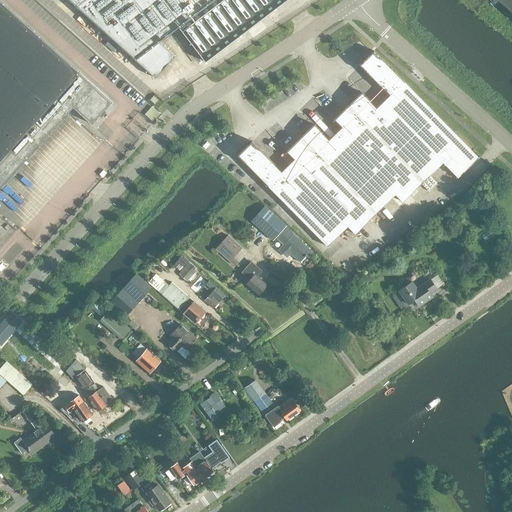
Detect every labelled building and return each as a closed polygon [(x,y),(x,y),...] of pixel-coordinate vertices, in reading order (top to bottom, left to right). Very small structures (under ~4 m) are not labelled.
[(0,0),(0,187),(73,107),(92,124),(112,102),(0,0)] [(69,0),(73,3),(72,4),(74,5),(74,4),(77,7),(76,7),(78,8),(127,52),(155,78),(175,56),(160,42),(179,27),(205,62),(285,0),(69,0)] [(511,0),(497,0),(511,13),(511,0)] [(252,141),(237,155),(268,186),(327,246),(327,247),(348,226),(355,234),(395,194),(403,202),(443,162),(458,177),(479,157),(478,157),(404,82),(374,51),(372,53),(359,65),(383,88),(390,95),(377,108),(370,101),(370,100),(362,92),(334,119),(342,127),(329,140),(322,133),(322,132),(314,124),(286,151),(294,159),(281,172),(274,165),(275,165),(252,141)] [(150,100),(155,104),(158,100),(153,96),(150,100)] [(153,105),(145,113),(153,120),(160,112),(153,105)] [(213,148),(208,143),(204,147),(208,152),(213,148)] [(309,259),(314,253),(286,229),(288,226),(286,224),(285,225),(267,209),(253,225),(273,242),(275,239),(284,246),(278,252),(287,259),(291,255),(299,262),(305,256),(309,259)] [(353,234),(348,229),(345,232),(350,237),(353,234)] [(216,250),(235,266),(239,260),(234,256),(242,246),(229,235),(216,250)] [(186,281),(197,270),(182,256),(173,265),(181,272),(179,274),(186,281)] [(262,271),(252,261),(242,272),(250,279),(246,284),(258,295),(267,285),(257,277),(262,271)] [(125,316),(151,287),(136,274),(110,302),(125,316)] [(191,286),(198,292),(206,283),(200,277),(191,286)] [(412,282),(399,291),(408,304),(414,300),(419,306),(432,297),(430,294),(437,290),(430,280),(417,289),(412,282)] [(205,312),(172,282),(161,294),(195,324),(205,312)] [(204,300),(209,304),(212,308),(224,295),(210,282),(206,287),(211,292),(204,300)] [(97,302),(93,307),(102,315),(107,310),(97,302)] [(0,344),(0,345),(21,322),(9,311),(0,321),(0,344)] [(108,311),(101,319),(124,340),(131,332),(108,311)] [(185,348),(195,338),(181,325),(171,335),(173,337),(168,342),(176,350),(182,344),(185,348)] [(140,340),(133,334),(128,339),(135,346),(140,340)] [(149,374),(160,361),(147,349),(146,349),(140,344),(133,352),(139,357),(135,361),(149,374)] [(97,411),(113,400),(103,386),(96,391),(95,389),(97,387),(84,370),(76,359),(65,371),(72,378),(75,377),(84,390),(85,390),(86,392),(88,391),(91,395),(88,398),(97,411)] [(31,384),(6,361),(0,367),(0,386),(7,379),(23,394),(31,385),(31,384)] [(244,386),(260,409),(264,415),(265,415),(276,407),(255,378),(244,386)] [(214,411),(223,404),(215,392),(210,396),(215,404),(211,407),(206,400),(200,404),(212,420),(218,416),(214,411)] [(79,395),(60,409),(66,414),(73,409),(82,421),(92,414),(79,395)] [(282,410),(278,405),(276,407),(265,415),(274,427),(281,422),(279,420),(284,417),(287,421),(301,411),(294,402),(282,410)] [(36,430),(22,440),(21,438),(14,442),(22,453),(28,449),(31,454),(34,452),(35,453),(41,448),(41,447),(49,441),(51,444),(58,439),(31,404),(22,411),(36,430)] [(189,459),(191,462),(203,478),(213,471),(212,469),(220,462),(221,463),(229,457),(217,440),(200,453),(199,451),(189,459)] [(194,485),(203,478),(191,462),(181,469),(194,485)] [(178,478),(184,474),(176,463),(170,468),(178,478)] [(132,490),(141,483),(134,473),(125,480),(132,490)] [(89,483),(95,479),(91,474),(86,478),(89,483)] [(158,485),(146,493),(151,499),(149,501),(152,506),(155,504),(159,511),(171,503),(158,485)] [(138,499),(124,509),(125,511),(148,511),(143,505),(139,499),(138,500),(138,499)]
